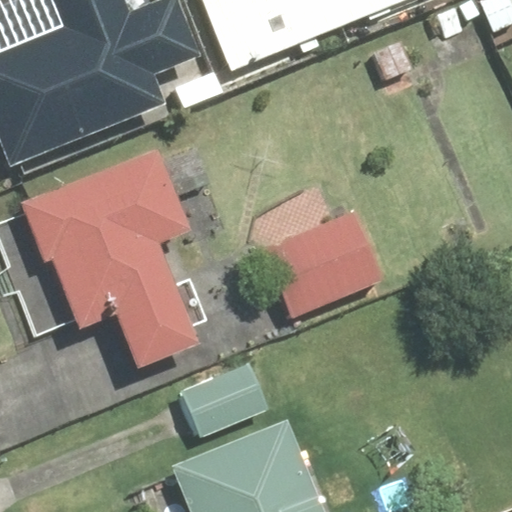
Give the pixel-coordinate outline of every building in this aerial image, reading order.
[(0,46),(0,145),(10,170),(228,79),(193,0),(61,0),(69,18),(0,46)] [(199,0),(228,79),(457,0),(199,0)] [(159,148),(27,202),(80,330),(120,314),(144,373),(236,335),(159,148)] [(258,239),(297,331),(403,288),(365,195),(258,239)] [(336,511),(269,350),(177,388),(200,444),(168,457),(190,511),(336,511)]
